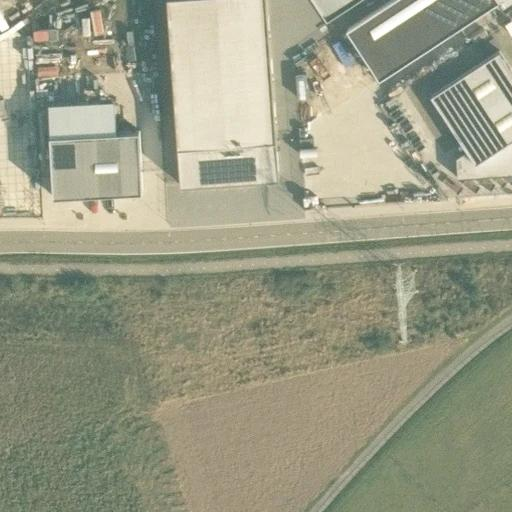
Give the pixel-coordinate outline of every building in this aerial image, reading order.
[(267,0),(167,0),(179,185),(278,179),(267,0)] [(317,0),(328,17),(353,0),(317,0)] [(390,0),(347,28),(380,78),(499,0),(390,0)] [(511,69),(499,50),(431,95),(468,150),(457,157),(458,178),(469,177),(511,174),(511,69)] [(54,135),(52,197),(141,200),(143,138),(54,135)] [(302,189),(310,189),(309,138),(300,138),(302,189)]
